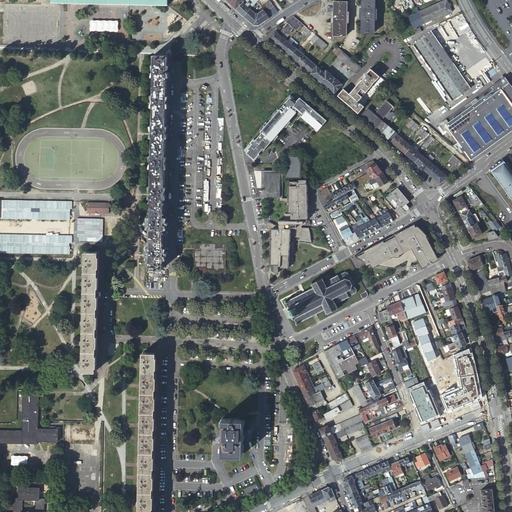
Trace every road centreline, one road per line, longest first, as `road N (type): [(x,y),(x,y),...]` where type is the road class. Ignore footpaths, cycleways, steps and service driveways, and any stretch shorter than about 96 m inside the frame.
road 1 (residential): [(172,294),(176,84),(223,76)]
road 2 (residential): [(223,76),(265,294)]
road 3 (tertiary): [(251,38),(379,151)]
road 4 (residential): [(168,511),(171,341)]
road 5 (unclassified): [(172,294),(115,293),(107,304),(111,337),(171,341)]
road 6 (tertiary): [(452,258),(481,332),(496,407)]
road 7 (unclassified): [(379,151),(310,189),(344,252)]
road 8 (residential): [(368,301),(420,437)]
road 9 (residential): [(272,488),(258,459),(263,346)]
road 10 (residential): [(277,346),(332,474)]
